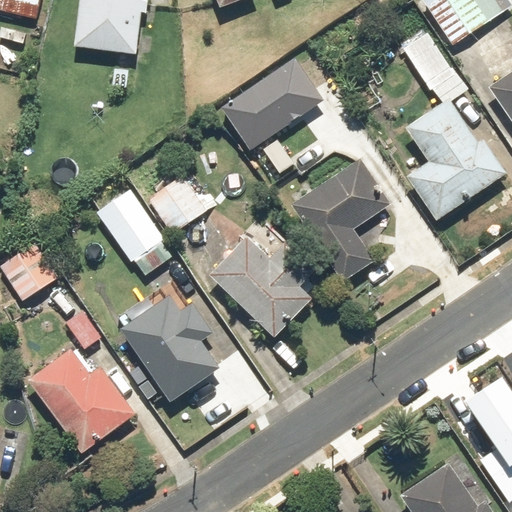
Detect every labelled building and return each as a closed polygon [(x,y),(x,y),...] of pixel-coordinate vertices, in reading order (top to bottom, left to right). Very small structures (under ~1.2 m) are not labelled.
[(41,0),(0,0),(0,12),(36,22),(41,0)] [(153,5),(144,4),(144,0),(82,0),(77,50),(139,56),(143,15),(152,16),(153,5)] [(220,0),(224,10),(247,0),(220,0)] [(495,0),(433,0),(427,4),(452,47),(505,17),(495,0)] [(452,102),(468,90),(429,33),(406,49),(445,106),(452,102)] [(246,142),(319,94),(289,49),(216,98),(246,142)] [(511,117),(511,76),(493,90),(511,117)] [(509,174),(487,141),(481,144),(452,102),(445,106),(409,131),(432,164),(408,180),(437,223),(509,174)] [(377,263),(357,231),(395,208),(366,162),(319,192),(295,207),(344,284),(377,263)] [(187,177),(151,200),(174,236),(209,213),(187,177)] [(135,263),(145,256),(156,273),(176,260),(130,189),(100,209),(135,263)] [(314,301),(302,289),(318,272),(287,242),(271,259),(250,238),(212,277),(277,339),(314,301)] [(62,282),(38,245),(1,269),(25,306),(62,282)] [(184,314),(171,296),(122,330),(173,403),(222,368),(205,343),(216,336),(195,306),(184,314)] [(86,315),(70,326),(86,349),(102,339),(86,315)] [(92,376),(75,352),(32,383),(85,456),(138,418),(102,369),(92,376)] [(511,395),(500,378),(465,401),(495,446),(481,455),(510,499),(511,497),(511,395)] [(411,511),(493,511),(486,500),(476,507),(446,463),(400,495),(411,511)]
